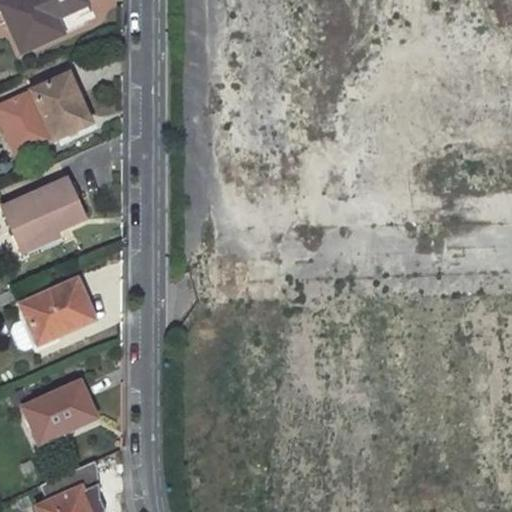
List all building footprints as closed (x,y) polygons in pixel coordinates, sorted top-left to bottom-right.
[(83,0),(9,0),(0,4),(0,11),(20,55),(62,37),(56,21),(87,8),(83,0)] [(76,104),(64,78),(30,93),(32,99),(22,103),(41,145),(53,139),(54,142),(90,126),(79,102),(76,104)] [(68,184),(5,212),(26,258),(56,245),(52,236),(85,222),(68,184)] [(93,323),(76,283),(19,307),(36,347),(93,323)] [(36,347),(25,321),(12,326),(9,333),(16,350),(23,353),(36,347)] [(94,422),(79,385),(22,410),(37,447),(94,422)] [(89,511),(80,490),(36,510),(37,511),(89,511)]
